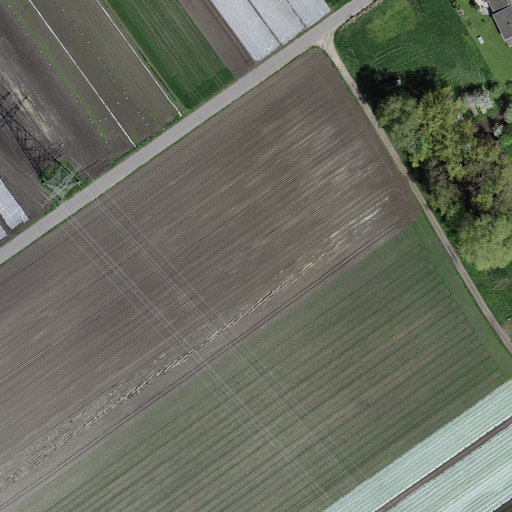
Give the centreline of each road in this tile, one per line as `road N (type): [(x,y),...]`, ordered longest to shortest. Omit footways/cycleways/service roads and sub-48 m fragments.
road 1 (unclassified): [(0,256),(366,0)]
road 2 (track): [(319,32),(511,351)]
